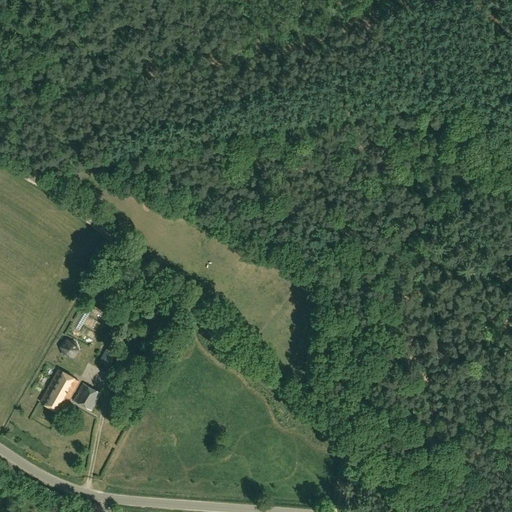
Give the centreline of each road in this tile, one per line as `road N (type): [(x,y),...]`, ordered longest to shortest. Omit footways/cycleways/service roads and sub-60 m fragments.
road 1 (track): [(0,158),(71,206),(424,511)]
road 2 (track): [(511,93),(151,144),(37,183)]
road 3 (track): [(511,153),(465,205),(394,247),(338,511)]
road 4 (unclassified): [(271,511),(75,492),(0,450)]
road 5 (unknown): [(389,262),(440,271),(511,300)]
